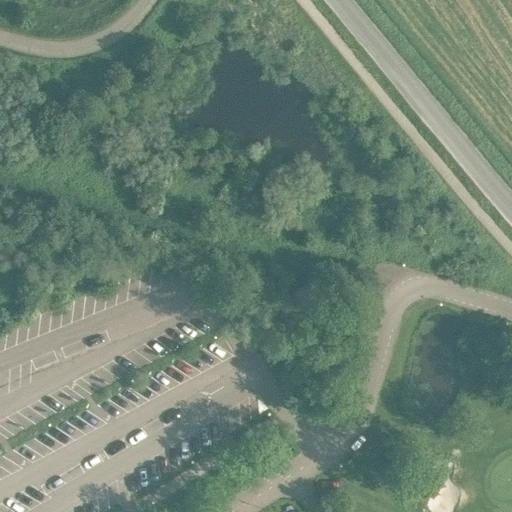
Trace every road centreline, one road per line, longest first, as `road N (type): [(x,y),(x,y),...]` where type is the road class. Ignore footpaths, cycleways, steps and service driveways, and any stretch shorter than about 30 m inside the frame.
road 1 (track): [(409,294),(358,260),(0,166)]
road 2 (tertiary): [(511,207),(338,0)]
road 3 (unclassified): [(0,38),(62,50),(94,44),(149,0)]
